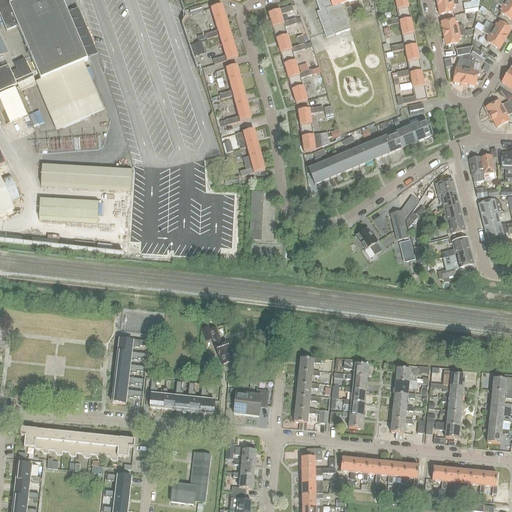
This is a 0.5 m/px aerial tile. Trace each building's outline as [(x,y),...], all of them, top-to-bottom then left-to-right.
[(86,62),(59,0),(0,0),(0,17),(6,31),(17,26),(40,80),(35,82),(56,132),(102,113),(82,64),(86,62)] [(319,19),(325,35),(329,33),(333,32),(335,36),(350,31),(341,6),(344,4),(346,10),(350,8),(348,3),(355,0),(320,0),(316,2),(316,1),(315,1),(319,13),(317,14),(319,19)] [(387,27),(400,25),(399,23),(410,21),(406,0),(394,0),(399,19),(386,22),(387,26),(387,27)] [(457,0),(436,4),(439,16),(452,14),(451,11),(453,10),(453,6),(458,5),(457,0)] [(479,0),(470,0),(472,3),(463,4),(466,15),(477,12),(479,0)] [(498,4),(503,7),(500,11),(502,12),(501,14),(511,21),(511,7),(501,0),(498,4)] [(191,16),(203,12),(201,6),(189,9),(191,16)] [(206,41),(219,37),(219,36),(230,33),(222,7),(222,6),(210,10),(211,10),(217,32),(205,36),(206,41)] [(287,37),(285,29),(301,24),(300,19),(283,24),(281,16),(293,12),(292,7),(278,11),(278,12),(268,15),(268,16),(268,15),(276,40),(287,37)] [(392,53),(405,51),(405,49),(416,47),(410,21),(399,23),(400,25),(404,45),(391,48),(392,53)] [(440,24),(443,36),(464,31),(463,26),(457,27),(456,24),(454,24),(453,21),(440,24)] [(487,29),(491,32),(505,41),(511,31),(499,23),(498,26),(496,25),(494,28),(490,25),(487,29)] [(464,31),(443,36),(445,47),(458,45),(457,42),(460,41),(459,38),(464,37),(465,38),(472,36),(471,30),(464,32),(464,31)] [(498,51),(505,41),(491,32),(486,40),(488,41),(487,43),(498,51)] [(237,58),(230,33),(219,36),(219,37),(225,57),(213,61),(214,66),(228,62),(227,62),(238,59),(238,58),(237,58)] [(0,58),(9,54),(0,37),(0,58)] [(291,50),(287,37),(276,40),(284,66),(295,63),(292,55),(305,51),(303,46),(291,50)] [(205,54),(201,42),(190,46),(194,58),(205,54)] [(397,79),(411,77),(410,75),(421,73),(416,47),(405,49),(405,51),(410,72),(396,74),(397,79)] [(471,48),(456,51),(457,57),(463,56),(469,55),(471,48)] [(469,56),(464,86),(475,88),(478,74),(472,73),(475,60),(482,64),(486,57),(474,50),(470,56),(469,56)] [(459,60),(456,69),(455,69),(452,84),(464,86),(469,56),(463,57),(462,61),(459,60)] [(33,77),(25,60),(14,65),(16,70),(12,72),(19,85),(33,77)] [(299,75),(295,63),(284,66),(292,91),(303,88),(300,80),(313,76),(311,71),(299,75)] [(8,67),(0,70),(0,92),(16,86),(8,67)] [(220,101),(233,97),(244,93),(237,67),(226,70),(226,71),(226,70),(232,92),(219,96),(220,101)] [(426,100),(421,73),(410,75),(411,77),(415,98),(402,100),(401,98),(396,99),(398,107),(416,103),(427,100),(426,100)] [(511,75),(508,73),(501,83),(511,89),(511,75)] [(315,100),(326,96),(323,87),(312,90),(315,100)] [(307,101),(303,88),(292,91),(296,105),(296,106),(307,102),(307,101)] [(15,89),(0,95),(0,100),(10,124),(27,117),(15,89)] [(251,119),(244,93),(233,97),(238,118),(220,123),(221,128),(241,123),(240,122),(251,120),(251,119)] [(485,109),(490,119),(511,108),(509,102),(500,107),(498,102),(485,109)] [(423,106),(409,109),(411,115),(420,114),(421,117),(425,116),(423,106)] [(511,114),(511,107),(511,108),(490,119),(496,129),(509,123),(506,118),(511,114)] [(313,137),(310,115),(323,114),(322,108),(308,110),(308,111),(298,112),(298,113),(302,139),(313,137)] [(332,109),(324,111),(327,121),(334,119),(332,109)] [(40,111),(30,114),(34,125),(44,122),(40,111)] [(431,137),(432,137),(426,122),(425,122),(425,123),(411,129),(417,143),(431,137)] [(402,149),(417,143),(411,129),(396,135),(402,149)] [(240,151),(247,149),(247,148),(258,145),(254,131),(243,134),(236,136),(240,151)] [(302,139),(304,153),(315,152),(315,151),(322,148),(320,135),(313,137),(302,139)] [(388,155),(402,149),(396,135),(382,141),(388,155)] [(355,144),(353,139),(343,144),(345,149),(355,144)] [(373,161),(388,155),(382,141),(367,147),(373,161)] [(226,154),(233,152),(231,142),(223,144),(226,154)] [(264,171),(258,145),(247,148),(247,149),(252,170),(240,173),(241,178),(254,175),(254,174),(265,171),(264,171)] [(358,167),(373,161),(367,147),(353,153),(358,167)] [(0,150),(0,172),(8,169),(0,150)] [(326,157),(324,152),(313,156),(316,161),(326,157)] [(344,173),(358,167),(353,153),(338,159),(344,173)] [(501,170),(505,171),(505,185),(511,185),(511,164),(511,154),(505,154),(505,155),(502,155),(501,170)] [(489,181),(496,179),(491,157),(480,159),(483,176),(488,175),(489,181)] [(329,179),(344,173),(338,159),(323,165),(329,179)] [(478,183),(484,182),(483,176),(480,159),(469,161),(472,179),(477,178),(478,183)] [(314,186),(315,186),(315,185),(329,179),(323,165),(309,171),(308,171),(314,186)] [(131,190),(132,172),(42,166),(41,184),(131,190)] [(183,194),(189,194),(188,188),(197,187),(195,175),(191,175),(192,181),(187,181),(187,180),(181,181),(183,194)] [(0,207),(19,199),(9,176),(0,179),(0,207)] [(225,186),(239,183),(238,177),(224,180),(225,186)] [(438,188),(441,197),(438,198),(455,194),(452,181),(438,185),(438,186),(435,187),(435,189),(438,188)] [(499,197),(498,190),(488,192),(489,199),(499,197)] [(476,194),(477,200),(488,198),(486,192),(476,194)] [(238,193),(225,194),(226,213),(239,213),(238,193)] [(455,194),(438,198),(438,200),(441,199),(444,210),(458,206),(457,202),(455,194)] [(98,222),(99,203),(40,200),(39,218),(98,222)] [(494,203),(494,202),(479,206),(482,218),(500,214),(502,213),(500,205),(497,202),(494,203)] [(444,210),(447,221),(444,222),(444,223),(461,219),(459,211),(460,211),(458,206),(444,210)] [(397,242),(408,239),(401,213),(390,215),(397,242)] [(408,231),(414,223),(418,218),(413,213),(406,222),(408,231)] [(503,227),(503,226),(500,226),(498,217),(501,216),(500,214),(482,218),(485,231),(503,227)] [(145,228),(172,235),(175,222),(149,215),(145,228)] [(444,223),(444,224),(447,223),(450,232),(447,233),(447,235),(450,234),(450,235),(464,232),(461,219),(444,223)] [(174,235),(187,236),(188,224),(175,223),(174,235)] [(414,223),(408,231),(409,235),(418,229),(414,223)] [(504,240),(502,236),(508,234),(505,226),(503,227),(485,231),(488,244),(504,240)] [(374,256),(380,252),(376,245),(378,243),(372,235),(371,236),(366,229),(355,236),(365,251),(369,248),(374,256)] [(466,240),(452,243),(453,244),(450,245),(450,247),(453,247),(454,251),(442,254),(443,260),(451,258),(451,257),(470,252),(466,240)] [(414,261),(410,242),(400,244),(405,263),(414,261)] [(427,264),(423,250),(415,252),(418,266),(427,264)] [(456,269),(459,268),(459,269),(473,265),(470,252),(451,257),(451,258),(453,266),(455,266),(456,269)] [(455,277),(454,269),(441,272),(443,280),(455,277)] [(222,366),(232,362),(229,353),(230,353),(226,342),(221,344),(216,327),(209,330),(208,328),(202,330),(206,341),(212,339),(218,357),(219,357),(222,366)] [(133,341),(132,342),(119,340),(118,353),(131,355),(131,353),(132,346),(139,347),(140,341),(133,341)] [(138,354),(131,353),(131,355),(118,353),(116,366),(129,367),(130,366),(130,360),(138,361),(138,359),(146,360),(147,355),(138,354)] [(312,373),(312,372),(313,364),(320,365),(320,360),(313,360),(313,361),(300,360),(299,372),(312,373)] [(197,370),(207,371),(208,364),(198,362),(197,370)] [(354,371),(354,376),(353,378),(367,379),(368,367),(355,365),(355,364),(345,363),(344,370),(354,371)] [(137,367),(130,366),(129,367),(116,366),(115,379),(128,380),(128,379),(129,373),(136,374),(136,371),(144,372),(145,368),(137,367)] [(417,370),(417,375),(421,375),(421,374),(429,374),(429,368),(417,367),(417,370)] [(397,370),(395,382),(408,384),(408,382),(409,377),(416,378),(417,370),(410,369),(409,371),(397,370)] [(311,386),(311,385),(312,377),(319,378),(319,373),(312,372),(312,373),(299,372),(298,385),(311,386)] [(463,390),(464,377),(452,376),(452,374),(444,373),(444,378),(451,378),(450,386),(450,389),(463,390)] [(365,392),(367,379),(353,378),(354,376),(347,375),(346,380),(353,381),(352,389),(352,391),(365,392)] [(128,380),(115,379),(113,391),(126,393),(127,391),(127,386),(135,386),(135,384),(143,385),(143,380),(136,379),(128,379),(128,380)] [(505,394),(505,392),(506,384),(511,384),(511,379),(506,379),(506,381),(493,380),(492,393),(505,394)] [(149,409),(162,410),(164,397),(162,397),(157,396),(158,389),(155,389),(156,380),(151,380),(149,396),(151,396),(149,409)] [(175,412),(188,413),(189,400),(188,399),(183,399),(183,392),(181,391),(182,382),(177,382),(176,391),(175,398),(176,398),(175,412)] [(395,382),(394,395),(407,397),(407,395),(408,390),(414,391),(414,387),(415,387),(416,383),(408,382),(408,384),(395,382)] [(201,394),(200,401),(202,401),(201,414),(213,416),(215,402),(208,402),(208,394),(206,394),(207,385),(202,385),(201,394)] [(309,399),(310,398),(310,389),(317,390),(318,386),(311,385),(311,386),(298,385),(296,398),(309,399)] [(450,389),(450,386),(443,386),(443,390),(450,391),(449,400),(449,401),(462,403),(463,390),(450,389)] [(352,391),(352,389),(345,388),(345,393),(352,394),(351,402),(351,403),(364,405),(365,392),(352,391)] [(162,410),(175,412),(176,398),(175,398),(167,397),(168,390),(163,390),(162,397),(164,397),(162,410)] [(233,415),(246,417),(248,396),(236,394),(237,391),(230,390),(229,402),(235,403),(233,415)] [(134,392),(127,391),(126,393),(113,391),(112,404),(125,406),(126,398),(133,399),(132,406),(140,407),(142,393),(134,392)] [(256,397),(248,396),(246,417),(258,418),(260,406),(267,407),(269,392),(256,391),(256,397)] [(188,413),(201,414),(202,401),(200,401),(192,400),(193,393),(189,392),(188,399),(189,400),(188,413)] [(504,407),(504,405),(505,397),(511,397),(511,395),(511,393),(505,392),(505,394),(492,393),(491,406),(504,407)] [(406,409),(406,408),(407,399),(415,400),(415,396),(407,395),(407,397),(394,395),(393,407),(406,409)] [(308,412),(308,410),(309,402),(316,403),(317,398),(310,398),(309,399),(296,398),(295,411),(308,412)] [(449,401),(449,400),(441,399),(441,403),(448,404),(448,412),(447,414),(461,415),(462,403),(449,401)] [(351,403),(351,402),(344,401),(343,406),(351,407),(350,414),(350,416),(363,417),(364,405),(351,403)] [(502,420),(503,418),(503,410),(511,411),(511,406),(504,405),(504,407),(491,406),(489,418),(502,420)] [(405,422),(405,420),(406,412),(413,413),(414,408),(406,408),(406,409),(393,407),(392,420),(405,422)] [(294,423),(307,425),(308,415),(315,415),(315,411),(308,410),(308,412),(295,411),(294,423)] [(328,413),(316,411),(315,415),(319,416),(318,425),(327,426),(328,413)] [(447,414),(448,412),(440,411),(440,416),(447,416),(446,425),(446,426),(459,428),(461,415),(447,414)] [(350,416),(350,414),(343,414),(342,418),(349,419),(348,429),(361,431),(363,417),(350,416)] [(501,432),(501,431),(502,422),(509,423),(510,419),(503,418),(502,420),(489,418),(488,431),(501,432)] [(390,434),(403,435),(405,425),(412,426),(412,421),(405,420),(405,422),(392,420),(390,434)] [(446,426),(446,425),(435,423),(435,431),(446,432),(445,439),(458,441),(459,428),(446,426)] [(24,448),(34,449),(36,431),(21,429),(20,437),(25,438),(24,448)] [(51,432),(36,431),(34,449),(34,450),(41,451),(43,455),(48,455),(51,432)] [(508,436),(509,431),(501,431),(501,432),(488,431),(487,444),(500,445),(501,435),(508,436)] [(62,457),(64,434),(51,432),(48,455),(49,452),(54,452),(54,453),(57,456),(61,456),(61,457),(62,457)] [(76,458),(78,435),(64,434),(62,457),(62,453),(68,454),(71,457),(75,458),(76,458)] [(89,460),(92,436),(78,435),(76,458),(76,455),(82,455),(82,456),(84,459),(89,459),(89,460)] [(103,461),(105,438),(92,436),(89,460),(90,460),(90,456),(95,457),(98,460),(103,461)] [(118,458),(119,439),(105,438),(103,461),(104,457),(109,458),(112,462),(116,462),(117,463),(118,458)] [(128,459),(129,449),(134,449),(135,441),(119,439),(118,458),(128,459)] [(242,455),(242,462),(242,464),(255,465),(256,452),(243,451),(243,450),(236,449),(235,454),(242,455)] [(314,462),(322,462),(322,450),(307,451),(307,459),(301,459),(301,472),(314,472),(314,470),(314,462)] [(194,455),(190,487),(173,485),(171,503),(193,506),(194,501),(205,502),(210,457),(194,455)] [(301,472),(302,485),(314,485),(314,483),(321,483),(321,474),(335,474),(335,470),(334,459),(329,459),(329,470),(322,470),(314,470),(314,472),(301,472)] [(342,459),(340,472),(350,473),(350,480),(354,481),(355,474),(353,473),(354,461),(342,459)] [(353,473),(355,474),(363,475),(362,482),(367,482),(367,475),(366,475),(367,462),(354,461),(353,473)] [(253,478),(255,465),(242,464),(242,462),(234,462),(234,466),(241,467),(241,475),(240,476),(253,478)] [(366,475),(367,475),(375,476),(374,483),(379,484),(379,476),(380,463),(367,462),(366,475)] [(379,476),(387,477),(387,484),(391,484),(392,477),(391,477),(393,464),(380,463),(379,476)] [(391,477),(392,477),(400,478),(399,485),(404,486),(405,478),(404,478),(405,466),(393,464),(391,477)] [(36,467),(18,465),(16,482),(29,484),(39,485),(40,480),(30,479),(30,475),(35,475),(36,467)] [(418,480),(417,480),(418,467),(405,466),(404,478),(405,478),(413,479),(412,487),(417,487),(418,480)] [(433,469),(432,482),(441,483),(440,490),(445,491),(446,483),(444,483),(446,470),(433,469)] [(444,483),(446,483),(454,484),(453,491),(458,492),(459,484),(457,484),(458,471),(446,470),(444,483)] [(457,484),(459,484),(468,485),(467,493),(471,493),(472,486),(470,486),(472,473),(458,471),(457,484)] [(484,474),(472,473),(470,486),(472,486),(480,487),(480,494),(484,495),(485,487),(483,487),(484,474)] [(252,491),(253,478),(240,476),(241,475),(233,474),(233,479),(240,480),(239,489),(252,491)] [(498,488),(496,488),(497,475),(484,474),(483,487),(485,487),(493,488),(493,495),(497,496),(498,488)] [(129,495),(131,478),(115,476),(114,482),(117,482),(116,493),(129,495)] [(28,495),(29,484),(16,482),(14,498),(28,499),(37,500),(38,496),(28,495)] [(314,485),(302,485),(302,498),(314,498),(315,496),(322,496),(322,487),(322,483),(321,483),(314,483),(314,485)] [(129,495),(116,493),(113,493),(113,498),(115,498),(114,510),(127,511),(129,495)] [(302,498),(302,510),(316,510),(316,508),(322,508),(322,500),(323,500),(323,496),(322,496),(315,496),(314,498),(302,498)] [(28,499),(14,498),(12,511),(33,511),(26,511),(28,499)] [(237,511),(249,511),(251,502),(238,501),(238,500),(231,499),(230,511),(237,511)]
